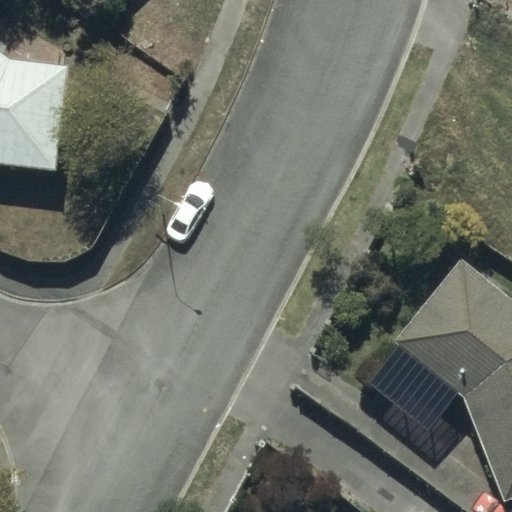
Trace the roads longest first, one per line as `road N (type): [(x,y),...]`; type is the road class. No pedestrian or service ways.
road 1 (residential): [(153,431),(324,90),(349,0)]
road 2 (residential): [(0,333),(153,431)]
